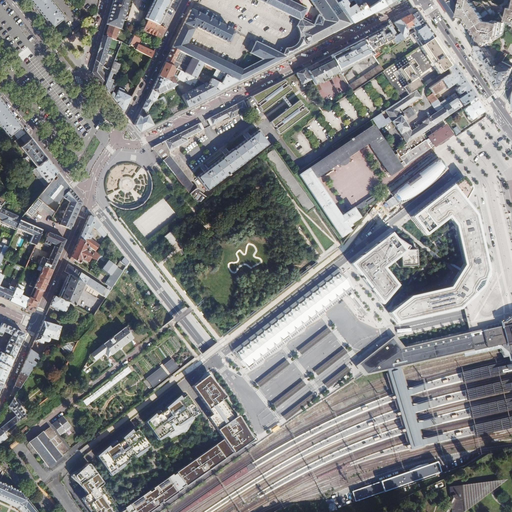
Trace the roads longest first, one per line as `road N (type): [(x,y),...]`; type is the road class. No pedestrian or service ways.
road 1 (tertiary): [(141,142),(420,0)]
road 2 (residential): [(452,175),(215,359)]
road 3 (unclassified): [(0,90),(88,199)]
road 4 (residential): [(125,123),(186,0)]
road 5 (tertiary): [(34,324),(88,199)]
road 6 (primary): [(498,108),(424,0)]
